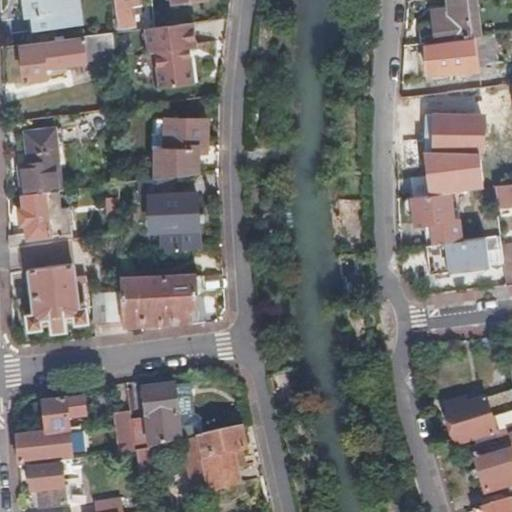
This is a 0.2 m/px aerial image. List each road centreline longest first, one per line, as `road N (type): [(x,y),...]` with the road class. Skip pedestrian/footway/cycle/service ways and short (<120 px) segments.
road 1 (residential): [(251,343),(237,90),(248,0)]
road 2 (residential): [(406,321),(381,257),(390,0)]
road 3 (residential): [(0,374),(251,343)]
road 4 (residential): [(406,321),(400,383),(439,511)]
road 5 (residential): [(251,343),(286,511)]
